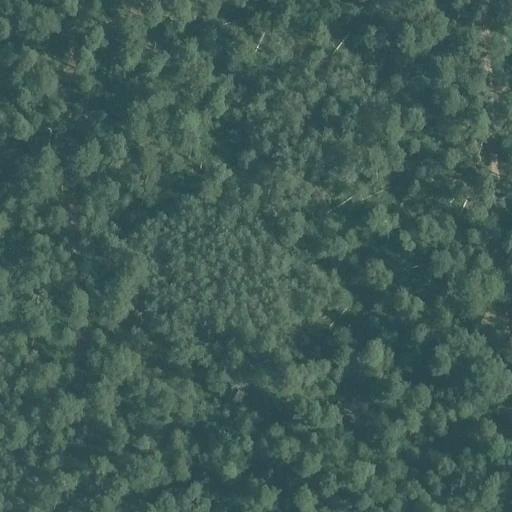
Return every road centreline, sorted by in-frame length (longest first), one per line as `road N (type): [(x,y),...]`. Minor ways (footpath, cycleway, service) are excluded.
road 1 (track): [(0,464),(75,451),(92,428),(70,73),(86,45),(154,0)]
road 2 (track): [(511,193),(499,0)]
